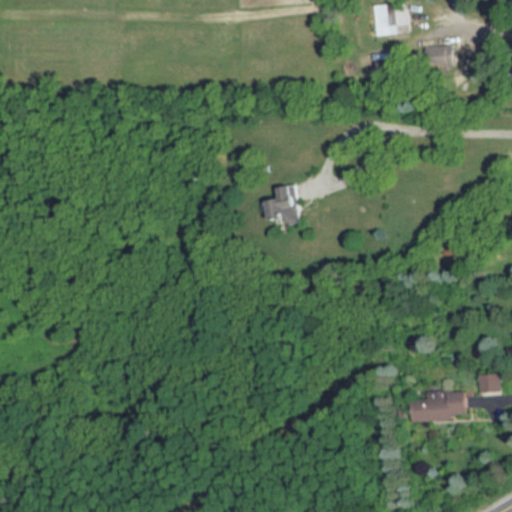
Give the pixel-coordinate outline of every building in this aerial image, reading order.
[(401,2),(368,5),(371,37),(404,34),(401,2)] [(434,59),(437,64),(445,60),(443,55),(434,59)] [(380,61),(380,79),(414,79),(414,61),(380,61)] [(305,209),(298,184),(284,188),(286,197),(274,200),(278,217),(305,209)] [(483,374),(483,392),(505,392),(505,374),(483,374)] [(471,391),(413,394),(414,424),(472,421),(471,391)]
